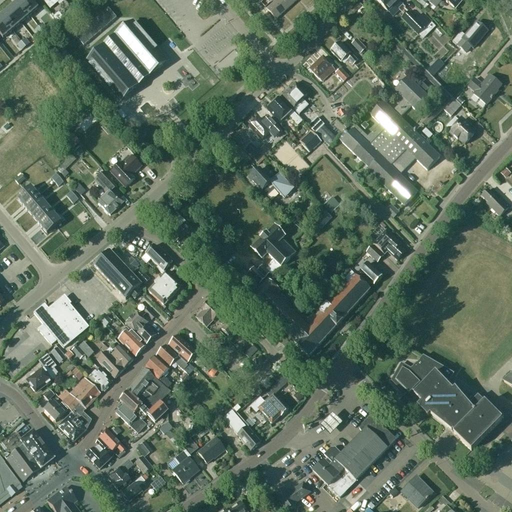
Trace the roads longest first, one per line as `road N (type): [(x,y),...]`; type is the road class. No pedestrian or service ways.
road 1 (tertiary): [(339,367),(421,246),(511,140)]
road 2 (tertiary): [(183,511),(288,436),(339,367)]
road 3 (residential): [(125,221),(279,75)]
road 4 (residential): [(486,511),(339,367)]
road 5 (residential): [(75,460),(180,317)]
road 6 (residential): [(274,357),(243,375),(180,317)]
